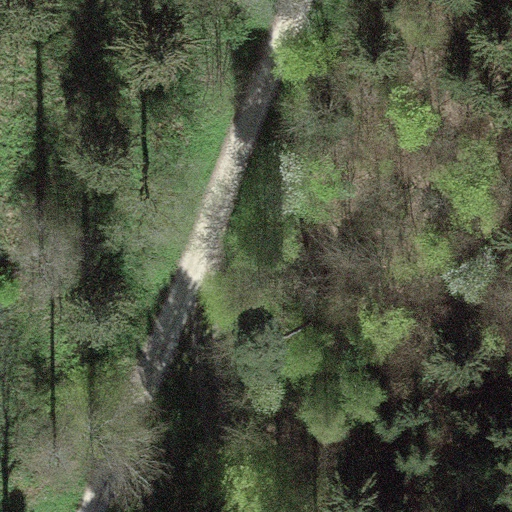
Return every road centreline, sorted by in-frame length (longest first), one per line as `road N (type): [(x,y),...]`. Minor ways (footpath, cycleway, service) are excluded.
road 1 (track): [(293,0),(83,511)]
road 2 (track): [(226,511),(187,271)]
